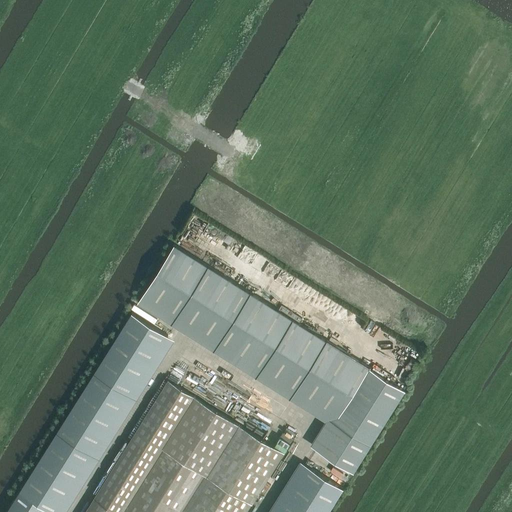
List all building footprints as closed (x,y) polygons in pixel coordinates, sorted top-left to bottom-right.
[(174,244),(138,302),(290,397),(325,339),(174,244)] [(65,511),(175,339),(132,312),(20,490),(47,507),(54,511),(65,511)] [(398,355),(406,343),(401,340),(393,351),(398,355)] [(400,358),(413,364),(421,347),(408,341),(400,358)] [(200,342),(191,356),(201,362),(210,349),(200,342)] [(333,424),(318,448),(354,471),(405,389),(368,366),(333,424)] [(234,375),(239,383),(248,378),(244,370),(234,375)] [(246,511),(285,452),(170,379),(85,511),(246,511)] [(267,401),(281,412),(288,404),(273,393),(267,401)] [(307,465),(277,511),(328,511),(344,488),(307,465)] [(43,511),(47,507),(20,490),(5,511),(43,511)]
